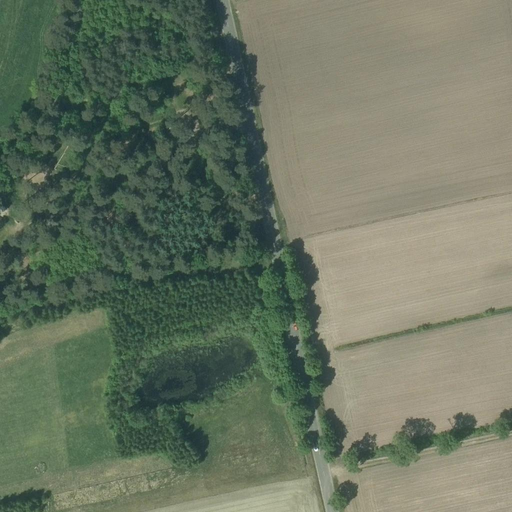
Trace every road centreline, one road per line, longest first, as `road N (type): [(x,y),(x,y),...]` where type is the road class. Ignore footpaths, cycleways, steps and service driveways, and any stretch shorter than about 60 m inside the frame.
road 1 (unclassified): [(222,0),(329,511)]
road 2 (track): [(511,435),(321,474)]
road 3 (track): [(0,163),(55,86),(81,0)]
